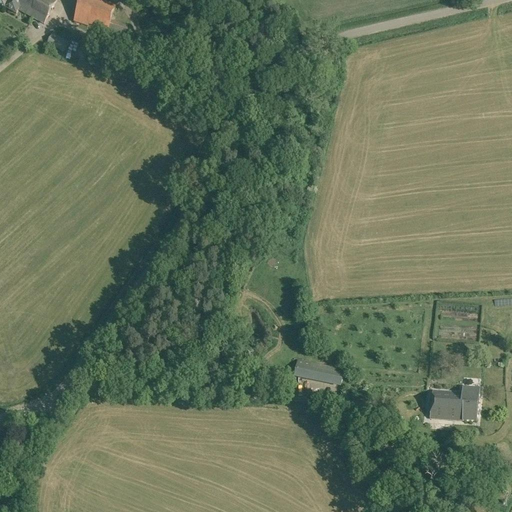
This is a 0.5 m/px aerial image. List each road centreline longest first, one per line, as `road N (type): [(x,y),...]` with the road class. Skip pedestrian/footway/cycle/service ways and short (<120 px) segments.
road 1 (unclassified): [(63,386),(185,215),(231,114),(257,87),(294,55),(332,37),(488,0)]
road 2 (unclassified): [(316,400),(63,386)]
road 3 (track): [(231,114),(153,66),(118,0)]
